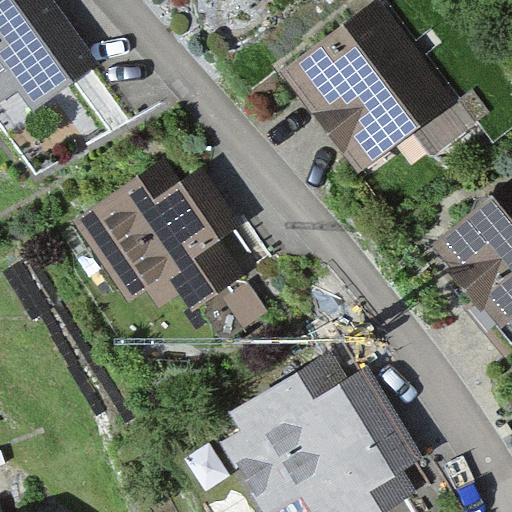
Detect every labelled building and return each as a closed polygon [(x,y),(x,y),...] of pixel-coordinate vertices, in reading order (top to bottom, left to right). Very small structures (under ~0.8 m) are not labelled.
[(0,0),(0,103),(19,90),(33,110),(99,65),(53,0),(0,0)] [(457,100),(379,0),(373,0),(282,70),(360,173),(457,100)] [(181,166),(101,221),(154,311),(201,288),(211,313),(261,289),(241,249),(261,237),(216,173),(195,189),(181,166)] [(511,179),(430,245),(511,346),(511,179)] [(418,511),(439,501),(345,357),(245,412),(257,435),(232,449),(272,511),(418,511)]
